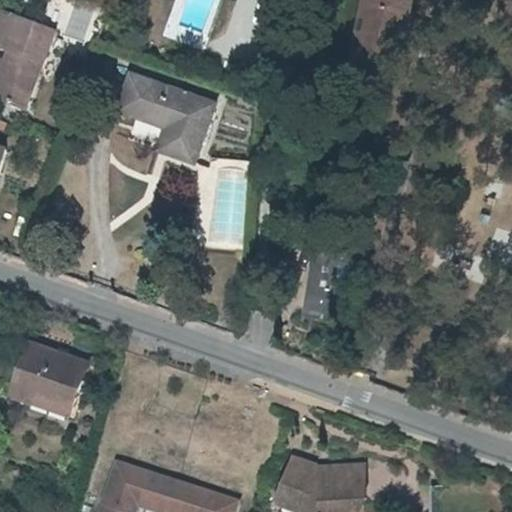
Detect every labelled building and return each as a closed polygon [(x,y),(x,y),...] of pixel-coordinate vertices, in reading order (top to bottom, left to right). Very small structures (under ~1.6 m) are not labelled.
[(376,0),(367,46),(409,55),(428,0),(376,0)] [(6,10),(0,28),(0,44),(4,46),(15,14),(6,10)] [(15,14),(4,46),(13,49),(9,60),(0,85),(0,98),(30,110),(59,30),(15,14)] [(0,56),(0,85),(9,60),(0,56)] [(125,113),(141,119),(173,129),(181,133),(173,154),(200,164),(221,105),(154,82),(138,76),(125,113)] [(181,133),(173,129),(164,152),(173,154),(181,133)] [(0,146),(0,182),(10,149),(0,146)] [(358,265),(362,240),(326,233),(317,282),(311,310),(348,318),(353,289),(340,287),(345,262),(358,265)] [(41,347),(22,399),(39,406),(43,396),(83,410),(99,368),(41,347)] [(289,507),(299,511),(364,511),(364,507),(379,503),(372,467),(339,472),(338,477),(322,479),(325,470),(306,463),(289,507)] [(141,511),(142,511),(143,511),(239,511),(241,509),(181,489),(121,470),(106,511),(141,511)]
